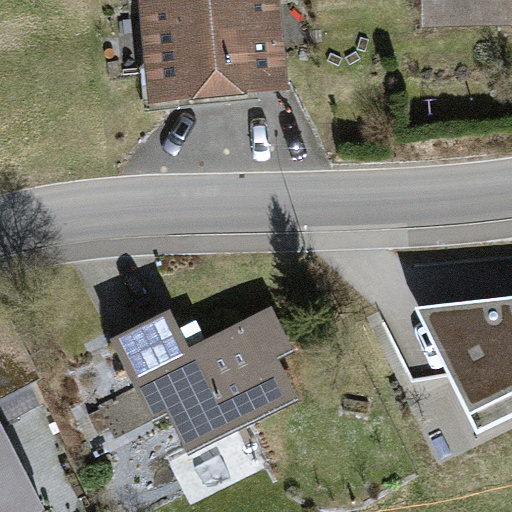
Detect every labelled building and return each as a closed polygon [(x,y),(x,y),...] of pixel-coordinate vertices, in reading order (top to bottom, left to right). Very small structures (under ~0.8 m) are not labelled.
[(270,0),(149,0),(158,97),(278,86),(270,0)] [(432,0),(433,22),(503,21),(502,0),(432,0)] [(511,298),(415,310),(423,326),(391,341),(416,391),(473,382),(486,410),(511,396),(511,298)] [(0,511),(43,511),(0,427),(0,414),(2,419),(44,397),(36,381),(42,378),(5,307),(0,309),(0,511)] [(168,315),(115,342),(153,417),(169,409),(190,451),(294,399),(274,358),(290,350),(271,312),(207,343),(200,349),(201,360),(193,364),(168,315)]
